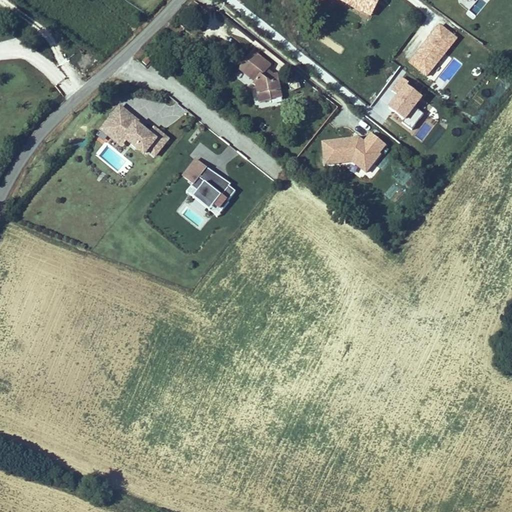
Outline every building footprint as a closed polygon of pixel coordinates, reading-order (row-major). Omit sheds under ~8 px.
[(340,0),(363,12),(369,0),(315,0),(318,1),(321,1),(323,1),(325,0),(340,0)] [(378,0),(369,0),(363,12),(372,17),(380,1),(378,0)] [(427,77),(457,40),(440,26),(421,50),(422,51),(420,54),(418,53),(410,64),(427,77)] [(253,52),(239,69),(242,72),(249,63),(251,64),(258,56),(253,52)] [(249,63),(242,72),(255,82),(254,84),(256,86),(259,103),(273,100),(272,98),(283,96),(278,75),(274,76),(271,77),(267,73),(268,71),(272,67),(258,56),(251,64),(249,63)] [(415,109),(422,99),(406,87),(409,84),(402,79),(392,92),(401,98),(398,102),(396,100),(390,109),(405,121),(403,124),(412,131),(424,115),(415,109)] [(149,134),(130,119),(132,117),(119,107),(99,132),(121,150),(125,145),(142,158),(146,153),(153,158),(168,139),(154,128),(149,134)] [(380,156),(378,155),(385,147),(371,135),(364,143),(359,139),(357,141),(352,142),(351,140),(324,143),(326,165),(354,162),(366,173),(380,156)] [(226,188),(217,182),(216,184),(208,178),(210,176),(203,171),(206,167),(195,159),(183,175),(193,183),(191,186),(197,191),(195,193),(212,206),(214,204),(221,211),(229,202),(227,201),(235,191),(228,186),(226,188)] [(230,184),(206,167),(203,171),(210,176),(208,178),(216,184),(217,182),(226,188),(228,186),(229,186),(230,184)] [(212,206),(195,193),(192,197),(209,210),(212,206)]
